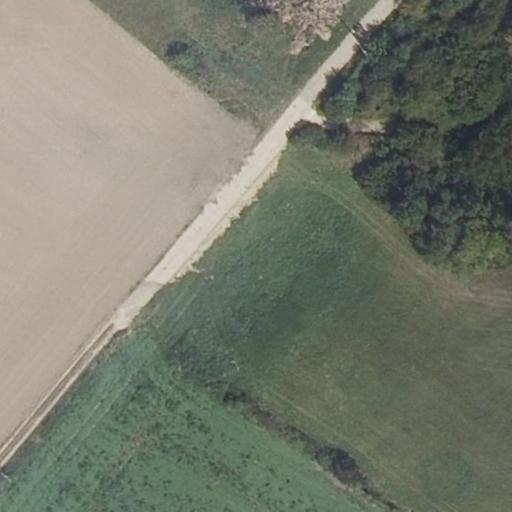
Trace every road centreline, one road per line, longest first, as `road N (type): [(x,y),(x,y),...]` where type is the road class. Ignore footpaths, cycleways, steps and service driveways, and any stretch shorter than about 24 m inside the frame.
road 1 (track): [(391,0),(0,474)]
road 2 (track): [(293,115),(420,144)]
